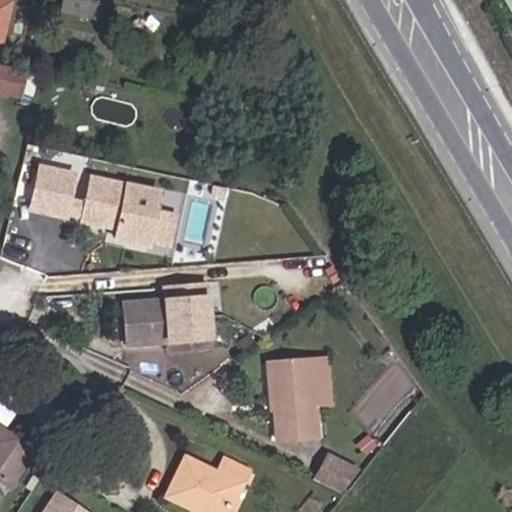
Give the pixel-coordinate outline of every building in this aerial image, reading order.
[(0,0),(0,38),(9,2),(0,0)] [(85,15),(88,3),(69,0),(62,0),(61,10),(85,15)] [(0,93),(17,97),(23,72),(0,67),(0,93)] [(70,200),(74,178),(40,171),(32,211),(66,218),(70,200)] [(148,247),(159,196),(91,182),(87,204),(83,221),(112,227),(113,226),(119,227),(117,241),(148,247)] [(83,221),(87,204),(70,200),(66,218),(83,221)] [(207,345),(204,315),(201,283),(162,286),(163,298),(121,302),(125,343),(166,340),(168,349),(207,345)] [(329,400),(325,356),(310,357),(314,402),(329,400)] [(316,435),(314,402),(310,357),(267,360),(270,400),(273,401),(277,438),(316,435)] [(0,430),(0,478),(9,484),(28,455),(11,442),(13,439),(0,430)] [(340,491),(358,468),(354,467),(324,453),(312,478),(340,491)] [(233,511),(253,475),(224,460),(216,474),(185,458),(167,494),(194,508),(192,510),(195,511),(233,511)] [(97,511),(57,486),(40,511),(97,511)]
